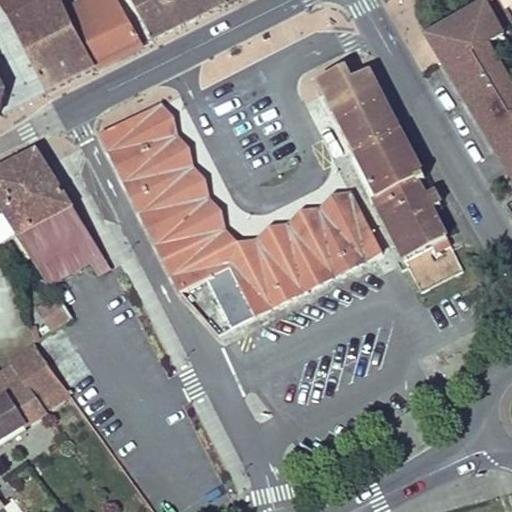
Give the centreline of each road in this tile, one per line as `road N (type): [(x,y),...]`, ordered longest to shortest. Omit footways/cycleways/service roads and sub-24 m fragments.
road 1 (tertiary): [(511,277),(362,0)]
road 2 (tertiary): [(69,109),(290,0)]
road 3 (residential): [(174,314),(69,109)]
road 4 (residential): [(276,511),(214,378)]
road 5 (primary): [(366,511),(488,430)]
